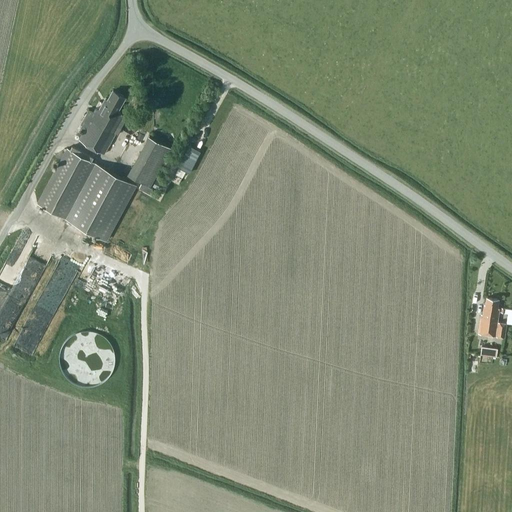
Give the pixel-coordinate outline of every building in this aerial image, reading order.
[(126,97),(112,90),(107,99),(104,98),(97,110),(95,108),(93,112),(89,109),(80,124),(87,128),(80,140),(105,153),(115,134),(118,135),(127,117),(118,112),(126,97)] [(201,151),(190,145),(179,166),(179,167),(186,170),(190,172),(201,151)] [(70,149),(67,148),(38,203),(107,239),(136,184),(90,160),(92,156),(72,146),(70,149)] [(183,177),(186,170),(179,167),(176,174),(183,177)] [(157,179),(153,187),(160,190),(164,182),(157,179)] [(36,248),(23,276),(9,270),(3,270),(0,277),(0,323),(21,323),(51,258),(51,255),(36,248)] [(500,298),(487,296),(485,304),(484,304),(483,314),(482,314),(478,333),(505,338),(508,322),(498,320),(501,308),(498,308),(500,298)] [(481,354),(497,357),(498,348),(482,346),(481,354)]
